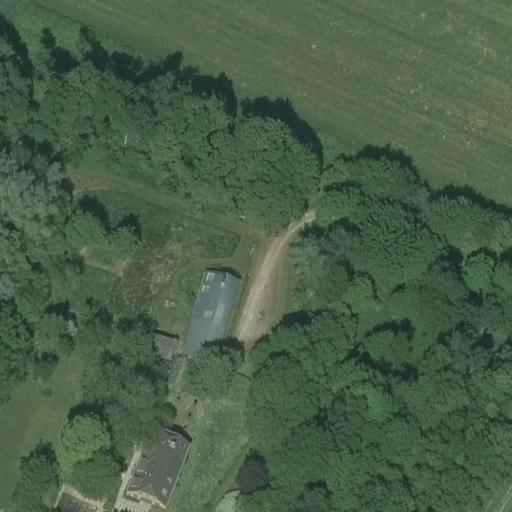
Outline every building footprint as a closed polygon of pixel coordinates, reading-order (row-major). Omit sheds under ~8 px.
[(177,361),(167,390),(180,394),(191,365),(213,371),(216,362),(222,342),(240,285),(204,275),(179,361),(177,361)] [(172,361),(177,345),(152,337),(147,353),(172,361)] [(159,371),(169,373),(171,365),(162,362),(159,371)] [(106,417),(100,430),(134,443),(141,430),(106,417)] [(165,511),(187,451),(148,436),(126,496),(165,511)]
